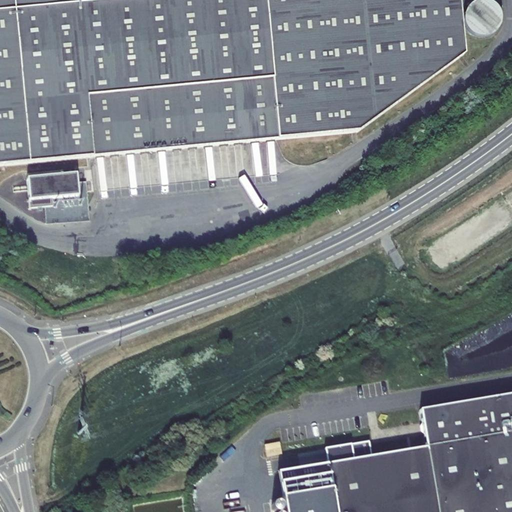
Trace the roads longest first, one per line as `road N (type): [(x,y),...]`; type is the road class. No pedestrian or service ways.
road 1 (secondary): [(193,302),(367,228),(511,134)]
road 2 (secondary): [(193,302),(66,332),(11,322)]
road 3 (secondary): [(38,396),(68,356),(193,302)]
